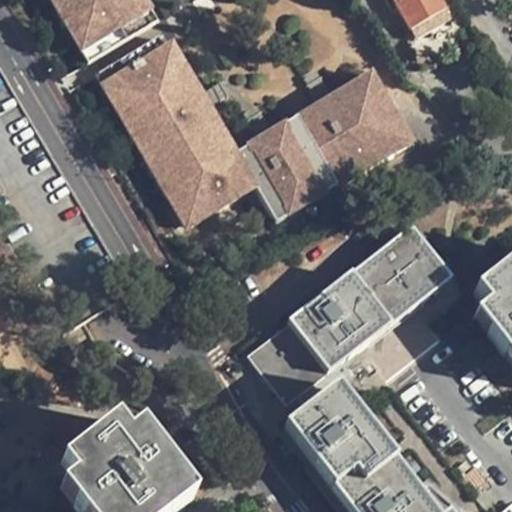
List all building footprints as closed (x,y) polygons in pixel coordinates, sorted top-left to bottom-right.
[(50,0),(65,24),(75,18),(98,58),(156,24),(142,0),(50,0)] [(451,21),(439,0),(392,0),(415,42),(448,24),(451,21)] [(87,64),(98,58),(75,18),(65,24),(84,58),(87,64)] [(157,179),(170,201),(176,197),(188,218),(211,205),(215,212),(230,202),(227,195),(250,182),(253,189),(268,214),(293,200),(298,209),(309,203),(335,187),(330,178),(363,158),(368,167),(385,157),(380,147),(404,133),(383,96),(375,100),(363,79),(332,97),(331,99),(337,110),(327,115),(321,104),(319,105),(272,133),(271,135),(277,145),(267,150),(262,140),(258,141),(234,156),(224,161),(196,114),(189,102),(188,99),(177,82),(179,76),(173,66),(165,52),(158,40),(97,76),(101,84),(108,81),(163,176),(157,179)] [(171,48),(165,52),(173,66),(179,76),(177,82),(188,99),(189,102),(201,95),(171,48)] [(304,78),(319,105),(321,104),(327,115),(337,110),(331,99),(332,97),(316,70),(304,78)] [(370,75),(363,79),(375,100),(383,96),(370,75)] [(121,117),(157,179),(163,176),(108,81),(101,84),(121,117)] [(223,82),(201,95),(189,102),(196,114),(207,109),(228,95),(230,94),(223,82)] [(243,115),(258,141),(262,140),(267,150),(277,145),(271,135),(272,133),(256,106),(243,115)] [(229,145),(207,109),(196,114),(224,161),(234,156),(229,145)] [(410,141),(404,133),(380,147),(385,157),(407,143),(410,141)] [(335,187),(368,167),(363,158),(330,178),(335,187)] [(230,202),(253,189),(250,182),(227,195),(230,202)] [(186,229),(215,212),(211,205),(188,218),(176,197),(170,201),(172,206),(186,229)] [(274,223),(298,209),(293,200),(268,214),(274,223)] [(285,410),(325,379),(448,286),(410,235),(247,360),(285,410)] [(511,369),(511,267),(476,295),(488,311),(475,321),(511,369)] [(315,408),(312,411),(285,432),(346,511),(427,511),(335,393),(315,408)] [(78,511),(179,511),(194,501),(140,430),(128,440),(116,424),(63,465),(75,480),(61,491),(78,511)] [(476,469),(462,480),(473,493),(486,482),(476,469)]
